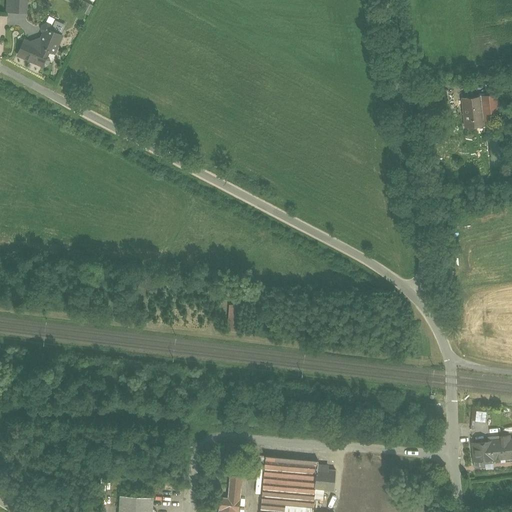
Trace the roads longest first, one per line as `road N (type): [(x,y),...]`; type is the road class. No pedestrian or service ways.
road 1 (residential): [(413,291),(0,70)]
road 2 (residential): [(453,449),(225,430),(198,447),(189,511)]
road 3 (residential): [(385,0),(419,245),(413,291)]
road 4 (residential): [(453,449),(450,359),(413,291)]
